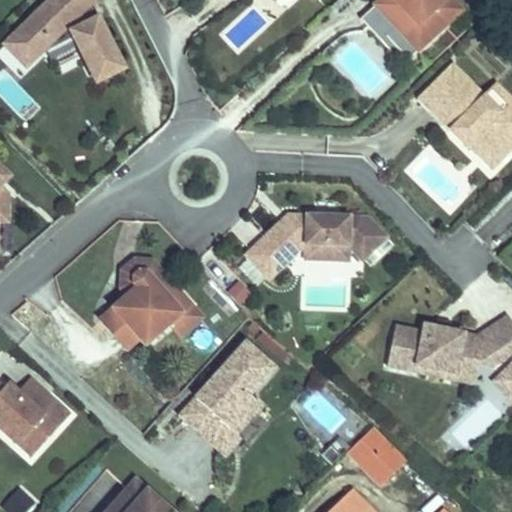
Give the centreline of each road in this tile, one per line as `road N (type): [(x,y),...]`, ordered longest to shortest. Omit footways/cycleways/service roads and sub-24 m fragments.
road 1 (unknown): [(0,299),(214,485)]
road 2 (residential): [(194,109),(235,155),(242,189),(226,211),(199,219),(162,205),(138,180)]
road 3 (unknown): [(238,171),(359,186),(435,252)]
road 4 (residential): [(0,298),(138,180)]
road 5 (residential): [(194,109),(143,0)]
